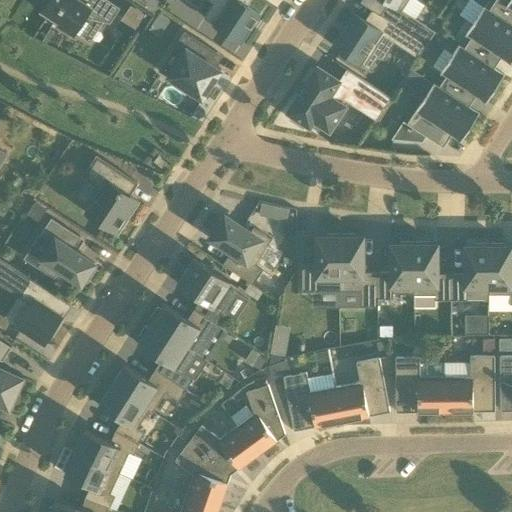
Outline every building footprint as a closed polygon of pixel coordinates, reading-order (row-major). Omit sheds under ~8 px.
[(120,8),(108,0),(44,0),(41,4),(44,6),(41,10),(45,13),(60,22),(58,25),(74,36),(87,17),(104,21),(110,23),(120,8)] [(222,0),(238,10),(223,33),(250,51),(268,23),(256,15),(264,3),(259,0),(205,0),(211,4),(213,0),(222,0)] [(435,31),(416,19),(404,11),(410,0),(385,0),(388,2),(380,14),(427,44),(435,31)] [(511,0),(496,0),(490,9),(511,23),(511,0)] [(145,14),(131,5),(122,18),(136,27),(145,14)] [(466,49),(487,62),(494,51),(511,62),(511,23),(490,9),(484,6),(466,33),(472,37),(465,48),(466,49)] [(334,46),(370,70),(379,56),(374,53),(385,36),(408,51),(417,57),(426,46),(427,44),(380,14),(371,8),(364,20),(355,14),(334,46)] [(159,14),(149,29),(160,37),(170,21),(166,18),(161,15),(159,14)] [(217,54),(222,57),(223,55),(184,30),(173,48),(183,55),(169,77),(203,99),(205,96),(208,97),(214,86),(212,85),(222,70),(211,63),(217,54)] [(440,86),(462,101),(469,90),(487,102),(505,74),(487,62),(466,49),(465,48),(459,44),(441,72),(447,75),(440,86)] [(377,121),(392,98),(349,70),(341,82),(317,66),(286,112),(291,115),(289,118),(302,127),(304,124),(309,127),(313,121),(329,131),(345,106),(344,105),(347,101),(377,121)] [(462,101),(440,86),(434,83),(416,110),(422,114),(414,125),(437,139),(444,128),(462,140),(480,113),(462,101)] [(100,187),(85,211),(118,233),(131,212),(127,210),(134,199),(129,195),(137,183),(128,177),(97,156),(84,176),(100,187)] [(34,199),(26,211),(37,218),(44,206),(34,199)] [(261,203),(258,214),(270,217),(272,205),(261,203)] [(232,252),(223,265),(254,285),(263,270),(255,265),(272,239),(254,227),(251,232),(240,225),(226,216),(223,221),(220,219),(211,232),(214,234),(211,239),(232,252)] [(51,245),(37,266),(53,276),(58,269),(81,283),(84,279),(87,281),(94,270),(91,268),(94,264),(72,249),(80,236),(51,218),(38,237),(51,245)] [(302,290),(340,291),(340,234),(326,234),(326,237),(317,237),(317,264),(302,264),(302,290)] [(354,234),(340,234),(340,291),(361,291),(361,306),(377,306),(377,298),(377,272),(362,272),(362,237),(354,237),(354,234)] [(414,295),(414,241),(400,241),(400,245),(391,245),(391,272),(377,272),(377,298),(393,298),(393,293),(413,293),(413,295),(414,295)] [(428,241),(414,241),(414,295),(435,295),(435,300),(451,300),(451,273),(437,273),(436,245),(428,245),(428,241)] [(489,294),(489,243),(474,243),(474,247),(466,247),(466,273),(451,273),(451,300),(489,300),(489,294)] [(502,243),(489,243),(489,294),(509,294),(509,304),(511,303),(511,273),(511,247),(502,247),(502,243)] [(46,306),(54,294),(0,258),(0,277),(7,282),(4,287),(30,304),(16,326),(24,332),(25,334),(30,338),(33,338),(43,344),(62,316),(46,306)] [(197,311),(218,325),(224,315),(220,313),(236,288),(191,259),(186,266),(183,264),(176,274),(180,276),(175,284),(203,302),(197,311)] [(150,323),(195,352),(208,332),(211,334),(218,325),(197,311),(191,321),(163,303),(158,310),(155,308),(148,318),(152,320),(150,323)] [(182,372),(195,352),(150,323),(148,327),(144,324),(138,334),(141,337),(137,343),(164,361),(158,371),(175,383),(179,385),(186,375),(182,372)] [(380,325),(380,336),(393,336),(393,325),(380,325)] [(0,403),(10,408),(24,377),(0,366),(0,358),(2,361),(12,346),(0,338),(0,403)] [(510,339),(498,339),(498,351),(510,351),(510,339)] [(483,353),(494,353),(494,340),(483,340),(483,353)] [(273,341),(271,352),(285,355),(287,344),(273,341)] [(511,408),(511,353),(500,354),(500,409),(511,408)] [(441,409),(442,374),(416,374),(416,354),(393,354),(393,408),(441,409)] [(467,374),(442,374),(441,409),(490,409),(491,354),(467,354),(467,374)] [(360,383),(336,388),(343,419),(388,409),(379,358),(356,362),(360,383)] [(286,360),(270,366),(273,375),(289,370),(286,360)] [(175,383),(158,371),(154,369),(148,379),(123,363),(119,370),(116,368),(109,378),(113,380),(110,384),(152,411),(165,390),(169,393),(175,383)] [(343,419),(336,388),(310,392),(307,372),(284,376),(295,429),(343,419)] [(122,419),(115,430),(137,442),(143,433),(139,431),(152,411),(110,384),(108,387),(105,385),(98,395),(102,397),(97,404),(122,419)] [(254,413),(237,426),(258,454),(285,434),(269,384),(247,391),(254,413)] [(493,419),(492,409),(473,410),(473,420),(493,419)] [(202,425),(189,442),(231,473),(258,454),(237,426),(220,438),(202,425)] [(74,451),(119,472),(129,450),(133,451),(137,442),(115,430),(110,441),(83,429),(80,437),(76,435),(72,446),(75,447),(74,451)] [(231,473),(189,442),(176,460),(194,474),(187,494),(220,505),(231,473)] [(85,496),(88,498),(108,505),(113,495),(109,493),(119,472),(74,451),(72,455),(68,453),(63,464),(67,465),(64,473),(90,485),(85,496)] [(217,511),(220,505),(187,494),(180,511),(217,511)] [(110,511),(112,507),(108,505),(88,498),(84,511),(53,501),(51,509),(47,508),(45,511),(110,511)]
